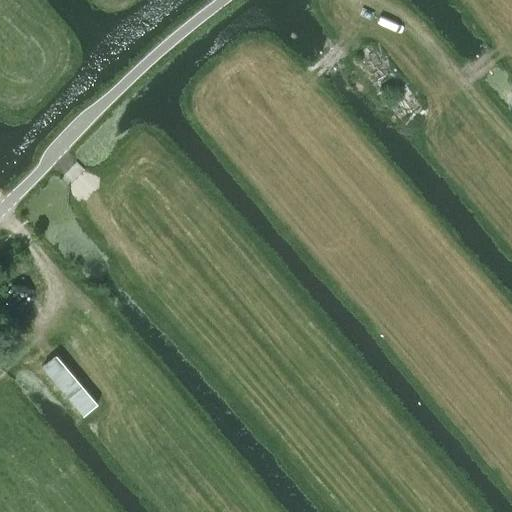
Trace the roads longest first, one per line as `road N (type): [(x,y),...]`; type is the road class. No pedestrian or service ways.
road 1 (unclassified): [(0,212),(123,85),(224,0)]
road 2 (track): [(0,362),(55,303),(63,275),(3,209)]
